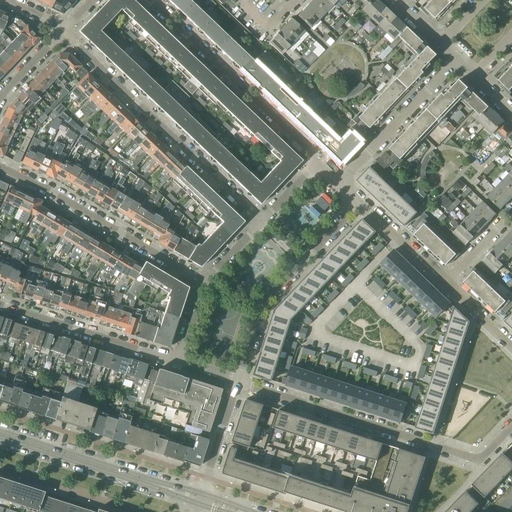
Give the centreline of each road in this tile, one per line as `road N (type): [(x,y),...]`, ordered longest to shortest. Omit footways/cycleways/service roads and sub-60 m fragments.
road 1 (residential): [(60,32),(261,222)]
road 2 (residential): [(480,461),(238,382)]
road 3 (residential): [(320,162),(149,0)]
road 4 (residential): [(203,282),(0,167)]
road 5 (residential): [(238,382),(263,301),(358,199)]
road 6 (residential): [(178,360),(0,305)]
road 7 (tertiary): [(166,486),(0,433)]
road 8 (residential): [(339,181),(456,60)]
